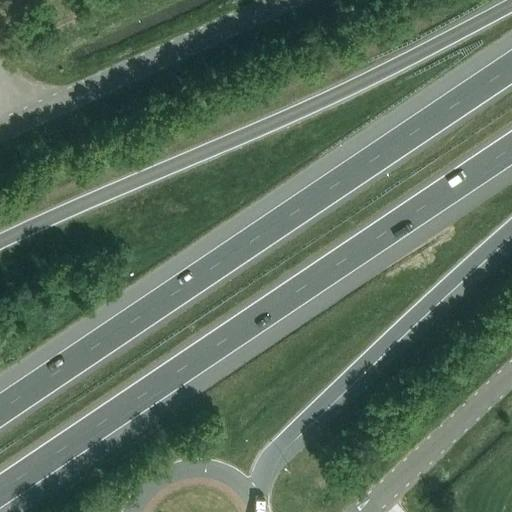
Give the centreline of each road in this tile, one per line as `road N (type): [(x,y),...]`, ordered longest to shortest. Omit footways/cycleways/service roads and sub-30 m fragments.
road 1 (motorway): [(0,491),(511,147)]
road 2 (motorway): [(511,67),(0,410)]
road 3 (motorway): [(254,500),(288,436),(511,227)]
road 4 (unclassified): [(0,129),(280,0)]
road 5 (unclassified): [(363,511),(511,377)]
road 6 (primary): [(254,500),(240,483),(198,466),(155,480),(133,511)]
